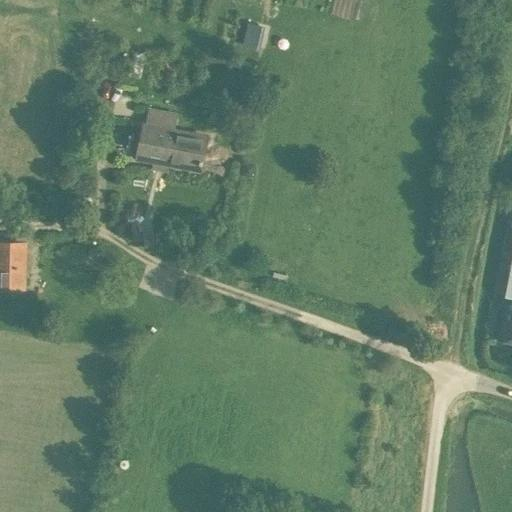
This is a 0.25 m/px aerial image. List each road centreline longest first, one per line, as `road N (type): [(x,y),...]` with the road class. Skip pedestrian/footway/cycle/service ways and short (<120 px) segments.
road 1 (track): [(511,38),(448,371)]
road 2 (unclassified): [(511,394),(448,371),(426,511)]
